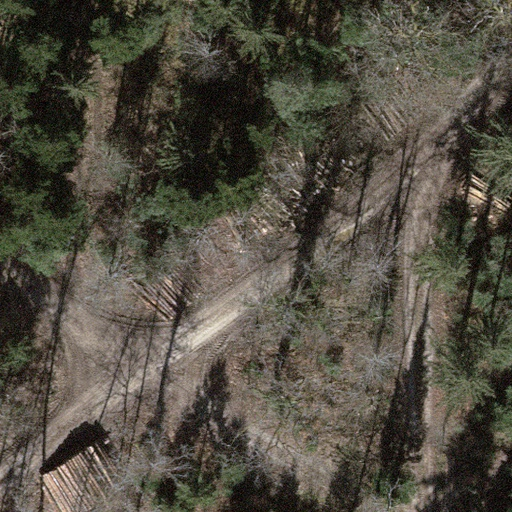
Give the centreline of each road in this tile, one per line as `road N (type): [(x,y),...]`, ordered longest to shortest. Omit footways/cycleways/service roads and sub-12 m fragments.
road 1 (track): [(429,146),(152,360),(0,278)]
road 2 (track): [(511,63),(429,146),(419,511)]
road 3 (track): [(385,511),(152,360)]
road 4 (track): [(0,482),(152,360)]
